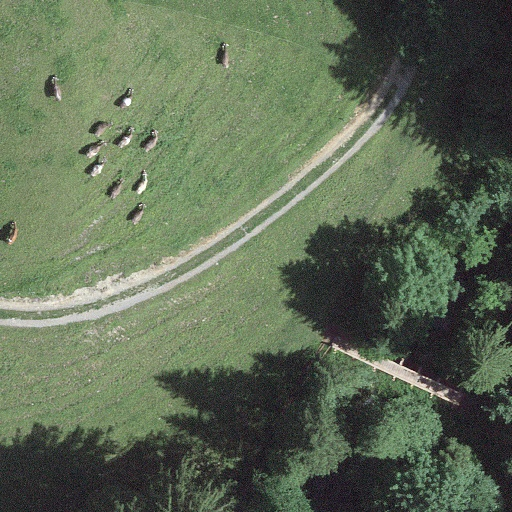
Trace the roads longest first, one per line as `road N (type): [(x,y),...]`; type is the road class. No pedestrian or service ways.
road 1 (track): [(0,314),(64,314),(138,293),(264,217),(328,169),(384,110),(416,41)]
road 2 (unknown): [(465,403),(308,320)]
